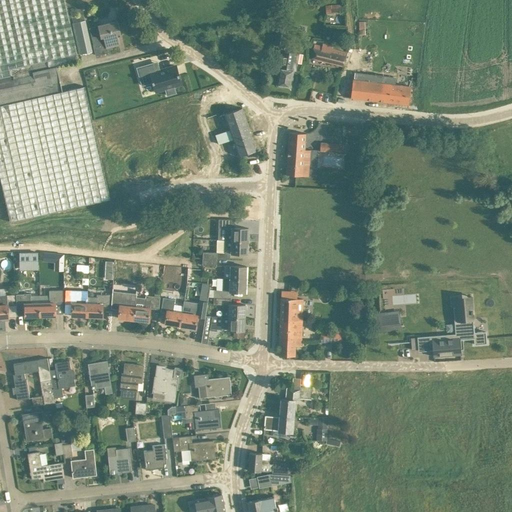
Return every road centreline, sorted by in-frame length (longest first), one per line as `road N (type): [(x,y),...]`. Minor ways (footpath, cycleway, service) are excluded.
road 1 (unclassified): [(0,339),(133,340),(263,363)]
road 2 (tertiary): [(263,363),(276,119)]
road 3 (tertiary): [(276,119),(299,109),(449,123),(511,112)]
road 4 (unclassified): [(498,362),(263,363)]
road 5 (residential): [(14,498),(234,476)]
road 6 (unclassified): [(276,119),(151,25),(137,0)]
